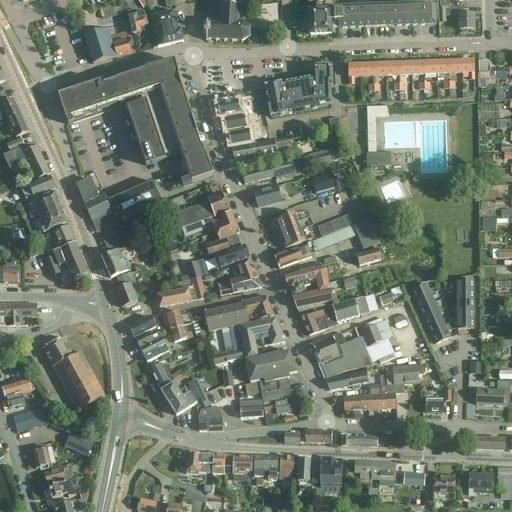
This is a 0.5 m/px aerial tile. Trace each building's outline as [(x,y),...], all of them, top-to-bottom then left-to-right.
[(164,0),(166,8),(174,6),(172,0),(164,0)] [(207,21),(207,28),(211,28),(210,34),(206,34),(204,35),(204,37),(242,43),(250,38),(251,28),(243,23),(239,22),(239,0),(222,0),(222,5),(221,5),(219,22),(207,21)] [(308,0),(308,4),(313,4),(313,7),(314,11),(309,11),(310,35),(331,35),(331,28),(338,28),(338,29),(436,26),(436,22),(438,22),(438,23),(439,23),(438,3),(413,4),(413,0),(382,0),(382,5),(335,7),(335,6),(334,0),(308,0)] [(448,0),(413,0),(414,3),(439,2),(439,8),(446,8),(449,8),(448,0)] [(112,7),(94,10),(96,20),(127,15),(125,5),(119,6),(119,8),(113,9),(112,7)] [(455,8),(455,16),(458,16),(459,31),(474,31),(474,15),(468,15),(468,7),(455,8)] [(143,31),(151,41),(153,49),(157,48),(157,49),(158,49),(151,19),(146,20),(144,14),(137,15),(136,10),(127,13),(132,35),(133,34),(135,36),(139,35),(140,33),(141,33),(141,31),(143,31)] [(151,19),(158,49),(183,43),(180,30),(184,30),(183,26),(179,27),(176,12),(150,18),(151,19)] [(111,60),(121,57),(132,54),(126,33),(115,36),(113,28),(102,31),(110,60),(111,60)] [(91,65),(100,63),(111,60),(110,60),(102,31),(92,34),(90,29),(86,30),(82,31),(81,31),(91,65),(91,64),(91,65)] [(450,62),(451,74),(463,74),(463,61),(450,62)] [(463,61),(463,74),(468,74),(468,81),(474,81),(474,73),(475,74),(475,61),(463,61)] [(489,61),(478,61),(479,72),(489,72),(489,61)] [(65,94),(58,96),(62,107),(66,119),(68,125),(73,124),(73,122),(71,118),(103,107),(108,105),(110,105),(115,103),(124,100),(127,108),(141,152),(146,167),(165,160),(175,157),(181,155),(188,175),(182,177),(179,178),(182,188),(192,185),(191,183),(213,175),(211,170),(209,166),(209,165),(206,156),(205,152),(205,151),(203,146),(202,146),(197,133),(198,133),(192,115),(190,110),(182,90),(179,82),(179,81),(179,80),(178,79),(178,77),(174,62),(144,69),(145,71),(108,83),(104,84),(104,85),(103,81),(102,81),(95,83),(95,84),(91,85),(90,86),(86,87),(81,89),(76,90),(70,93),(65,94)] [(425,63),(426,75),(439,75),(438,62),(425,63)] [(438,62),(439,75),(451,74),(450,62),(438,62)] [(400,64),(400,77),(412,76),(412,63),(400,64)] [(412,63),(412,76),(426,75),(425,63),(412,63)] [(374,65),(374,78),(387,77),(387,64),(374,65)] [(387,64),(387,77),(400,77),(400,64),(387,64)] [(354,78),(361,78),(361,65),(347,66),(347,79),(348,79),(348,86),(354,85),(354,78)] [(361,65),(361,78),(374,78),(374,65),(361,65)] [(252,101),(250,101),(250,102),(251,102),(253,114),(264,112),(265,115),(270,114),(270,118),(271,118),(272,118),(272,117),(271,118),(271,115),(280,114),(280,116),(287,115),(287,114),(288,114),(288,115),(294,114),(293,111),(302,109),(303,111),(302,111),(302,112),(304,112),(304,111),(303,111),(303,110),(311,108),(312,110),(320,109),(319,105),(319,104),(320,104),(327,103),(327,102),(328,105),(331,104),(330,96),(330,86),(332,86),(331,66),(312,67),(312,68),(312,70),(312,76),(313,76),(313,78),(313,80),(311,80),(311,78),(307,79),(300,80),(288,83),(283,84),(284,85),(282,86),(281,84),(265,87),(264,87),(264,88),(265,88),(265,91),(266,96),(252,99),(252,101)] [(1,104),(11,128),(10,129),(11,131),(12,131),(15,138),(28,132),(14,99),(1,104)] [(237,102),(217,106),(219,118),(231,116),(231,119),(244,117),(252,115),(250,102),(238,103),(237,102)] [(244,117),(223,120),(225,132),(246,128),(244,117)] [(334,119),(329,120),(331,130),(338,129),(339,129),(339,120),(339,119),(334,119)] [(496,129),(510,129),(510,120),(499,120),(499,123),(496,122),(496,129)] [(249,131),(228,134),(230,146),(251,142),(249,131)] [(21,139),(8,146),(11,152),(24,146),(21,139)] [(291,143),(290,139),(275,142),(274,141),(231,149),(235,161),(277,154),(275,147),(291,143)] [(33,148),(31,143),(3,157),(11,173),(25,166),(27,169),(30,167),(37,181),(50,174),(37,146),(33,148)] [(328,151),(303,157),(306,168),(331,162),(331,161),(329,154),(328,151)] [(292,160),(241,174),(245,186),(275,178),(275,181),(296,176),(292,160)] [(385,170),(385,167),(370,167),(370,173),(370,176),(385,176),(385,171),(385,170)] [(332,174),(312,180),(316,195),(337,190),(334,181),(333,175),(332,174)] [(26,202),(33,199),(55,189),(50,177),(21,190),(26,202)] [(99,233),(100,233),(113,227),(112,227),(107,215),(112,213),(107,202),(104,195),(98,197),(91,179),(76,185),(92,222),(97,234),(99,233)] [(152,182),(109,201),(119,225),(163,206),(152,182)] [(205,228),(203,223),(215,218),(229,212),(222,193),(221,193),(219,186),(209,190),(212,197),(207,199),(209,202),(192,208),(171,215),(177,231),(181,229),(185,238),(206,230),(205,228)] [(277,187),(254,193),(258,209),(281,203),(277,187)] [(39,210),(35,212),(29,214),(31,219),(37,216),(41,215),(42,215),(61,207),(55,192),(35,199),(39,210)] [(67,223),(61,207),(42,215),(46,226),(42,228),(44,233),(67,223)] [(322,225),(317,227),(321,237),(368,219),(364,209),(343,217),(322,225)] [(203,223),(205,228),(213,225),(216,232),(235,225),(230,213),(215,218),(203,223)] [(269,223),(273,233),(277,231),(284,250),(311,240),(307,230),(301,232),(294,213),(269,223)] [(310,255),(357,236),(363,251),(378,246),(373,230),(369,220),(274,257),(280,270),(311,258),(310,255)] [(495,220),(483,220),(483,233),(495,232),(495,220)] [(216,232),(220,242),(239,234),(235,225),(216,232)] [(52,233),(59,250),(75,244),(68,226),(52,233)] [(132,246),(128,236),(126,232),(116,236),(112,228),(100,233),(99,233),(109,255),(101,258),(110,280),(128,272),(119,252),(132,246)] [(167,234),(160,237),(164,245),(170,242),(167,234)] [(220,242),(205,246),(209,258),(216,255),(230,251),(226,240),(220,242)] [(174,243),(167,245),(170,254),(177,251),(174,243)] [(88,275),(75,244),(59,250),(53,253),(59,267),(61,271),(66,269),(69,276),(71,276),(73,281),(88,275)] [(249,259),(244,246),(230,251),(216,255),(221,269),(249,259)] [(32,251),(27,252),(30,259),(45,254),(43,249),(33,253),(32,251)] [(356,256),(359,267),(381,261),(383,261),(382,255),(381,255),(379,249),(372,250),(372,252),(356,256)] [(511,250),(497,251),(498,259),(511,258),(511,250)] [(54,257),(43,261),(50,278),(61,274),(54,257)] [(240,274),(240,275),(241,277),(242,281),(257,278),(250,260),(231,267),(234,276),(240,274)] [(4,270),(3,286),(5,286),(18,287),(19,268),(19,262),(11,262),(11,266),(6,265),(5,270),(4,270)] [(196,262),(186,265),(186,266),(191,281),(191,280),(197,279),(200,278),(197,267),(196,262)] [(316,284),(317,287),(329,284),(324,265),(285,275),(288,287),(301,284),(303,288),(310,286),(309,286),(316,284)] [(119,288),(114,290),(121,309),(138,303),(131,285),(135,283),(134,282),(142,279),(139,271),(131,273),(116,279),(119,288)] [(218,284),(219,290),(221,297),(261,289),(257,278),(242,281),(241,277),(218,284)] [(197,279),(191,280),(193,286),(197,301),(206,298),(200,278),(197,279)] [(345,291),(355,288),(353,278),(343,281),(345,291)] [(181,283),(175,284),(176,289),(191,286),(190,281),(181,283)] [(453,287),(453,291),(473,290),(473,281),(457,281),(457,287),(453,287)] [(291,298),(298,315),(324,308),(325,309),(329,308),(328,304),(333,303),(329,284),(317,287),(318,292),(291,298)] [(411,292),(415,301),(434,292),(432,289),(429,291),(426,285),(411,292)] [(175,292),(156,296),(159,309),(191,303),(191,302),(197,301),(193,286),(188,287),(175,290),(175,292)] [(457,294),(457,300),(473,300),(473,290),(453,291),(453,295),(457,294)] [(415,301),(419,310),(434,303),(432,298),(435,296),(434,292),(415,301)] [(382,306),(394,302),(391,295),(380,299),(382,306)] [(243,305),(242,305),(246,325),(247,325),(249,324),(273,317),(265,297),(264,297),(243,303),(243,305)] [(322,310),(328,330),(338,326),(337,324),(369,314),(364,297),(331,307),(329,308),(325,309),(322,310)] [(453,307),(453,310),(473,310),(473,300),(457,300),(457,306),(453,307)] [(419,310),(423,318),(442,310),(440,307),(437,309),(434,303),(419,310)] [(0,305),(0,318),(6,319),(6,312),(10,312),(17,312),(17,316),(18,316),(20,316),(20,318),(32,318),(32,319),(37,319),(37,305),(0,305)] [(242,305),(235,306),(240,326),(246,325),(242,305)] [(235,306),(228,308),(232,328),(238,327),(239,327),(240,326),(235,306)] [(227,308),(220,310),(224,330),(229,329),(231,328),(232,328),(228,308),(227,308)] [(308,337),(328,330),(322,310),(325,309),(324,308),(298,315),(308,337)] [(218,310),(213,311),(217,332),(221,331),(222,330),(224,330),(220,310),(218,310)] [(423,318),(428,327),(442,321),(440,315),(443,314),(442,310),(423,318)] [(457,314),(457,320),(473,320),(473,310),(453,310),(453,314),(457,314)] [(213,311),(205,313),(205,315),(209,333),(214,332),(217,332),(213,311)] [(6,319),(6,327),(27,327),(27,319),(32,319),(32,318),(20,318),(20,316),(18,316),(17,316),(17,312),(10,312),(6,312),(6,319)] [(179,312),(166,316),(169,330),(170,330),(170,329),(171,331),(172,330),(183,327),(186,326),(189,325),(193,324),(196,336),(201,335),(198,316),(191,317),(191,314),(183,316),(183,315),(180,315),(179,312)] [(403,315),(393,320),(395,325),(405,321),(403,315)] [(145,320),(144,319),(127,327),(134,339),(156,328),(151,318),(145,320)] [(341,334),(312,345),(321,365),(327,380),(348,372),(372,366),(371,363),(378,360),(380,365),(394,359),(394,360),(396,359),(388,340),(393,338),(386,322),(383,323),(381,319),(366,325),(368,329),(361,332),(363,338),(361,339),(360,338),(346,344),(341,334)] [(473,330),(473,320),(457,320),(453,320),(453,323),(457,323),(457,330),(473,330)] [(229,329),(232,346),(233,350),(243,348),(245,359),(245,361),(257,358),(253,337),(260,336),(262,346),(265,347),(283,343),(274,321),(258,324),(258,323),(239,327),(229,329)] [(428,327),(432,336),(450,328),(448,324),(444,326),(442,321),(428,327)] [(170,330),(169,330),(173,344),(192,339),(190,333),(186,334),(183,327),(172,330),(171,331),(170,329),(170,330)] [(451,331),(450,328),(432,336),(436,345),(450,339),(447,333),(451,331)] [(170,358),(168,353),(159,334),(137,344),(147,363),(161,357),(162,361),(170,358)] [(206,335),(195,337),(196,343),(207,341),(206,335)] [(74,357),(64,339),(43,350),(77,413),(106,399),(81,353),(74,357)] [(212,357),(213,364),(214,366),(217,365),(245,359),(243,348),(233,350),(234,351),(221,354),(212,357)] [(245,361),(249,382),(250,384),(259,382),(261,394),(263,405),(287,400),(282,376),(298,373),(290,352),(257,358),(245,361)] [(470,363),(470,374),(481,375),(481,364),(470,363)] [(150,371),(161,392),(160,392),(161,393),(174,384),(173,384),(170,379),(168,380),(160,366),(150,371)] [(387,387),(386,387),(387,396),(395,395),(405,394),(404,386),(419,385),(419,376),(424,376),(425,374),(425,368),(423,367),(418,367),(418,366),(392,368),(392,369),(385,370),(387,387)] [(176,384),(186,378),(181,370),(171,376),(176,384)] [(511,371),(500,371),(500,381),(511,380),(511,371)] [(231,372),(222,373),(224,388),(233,387),(231,372)] [(330,392),(348,388),(353,387),(353,389),(355,391),(359,390),(360,387),(360,386),(368,384),(366,372),(325,381),(330,392)] [(2,388),(6,400),(21,395),(22,395),(35,391),(34,391),(28,380),(27,380),(6,386),(2,388)] [(197,380),(187,385),(190,391),(191,394),(194,400),(205,395),(202,389),(197,380)] [(251,396),(261,394),(259,382),(250,384),(249,384),(251,396)] [(477,390),(476,406),(503,408),(503,401),(504,398),(509,398),(509,382),(504,382),(497,382),(497,391),(477,390)] [(174,384),(161,393),(166,401),(179,392),(174,384)] [(378,385),(368,387),(369,395),(380,394),(378,385)] [(368,397),(369,412),(396,410),(395,395),(387,396),(386,387),(380,388),(381,396),(368,397)] [(176,417),(196,404),(190,393),(182,398),(179,392),(166,401),(176,417)] [(6,400),(9,410),(17,408),(18,410),(25,408),(22,395),(21,395),(6,400)] [(205,395),(194,400),(196,404),(199,410),(198,410),(198,418),(199,433),(222,432),(222,416),(217,408),(211,409),(205,395)] [(344,398),(332,399),(335,406),(344,405),(344,413),(369,412),(368,397),(367,397),(360,397),(344,398)] [(425,401),(425,413),(443,414),(443,401),(439,401),(439,398),(432,398),(432,401),(425,401)] [(239,403),(240,420),(263,418),(261,401),(239,403)] [(288,402),(264,406),(266,413),(276,411),(277,415),(288,413),(292,413),(299,411),(297,401),(290,402),(288,402)] [(43,409),(13,418),(16,429),(17,434),(19,433),(26,431),(31,430),(37,428),(45,426),(48,425),(43,409)] [(272,415),(265,416),(266,425),(273,424),(272,415)] [(52,421),(49,426),(61,432),(63,427),(52,421)] [(284,435),(284,441),(284,445),(300,446),(300,443),(304,443),(304,444),(319,445),(320,432),(304,432),(304,436),(300,436),(300,435),(284,435)] [(320,432),(319,445),(331,445),(332,433),(320,432)] [(71,434),(65,448),(87,458),(93,444),(94,442),(72,433),(71,434)] [(377,449),(378,439),(378,438),(341,436),(341,447),(377,449)] [(476,439),(475,450),(504,452),(504,441),(476,439)] [(40,445),(31,448),(36,470),(40,469),(40,471),(48,470),(48,467),(49,467),(45,449),(43,450),(43,447),(40,445)] [(198,474),(212,475),(213,455),(199,455),(188,455),(186,473),(198,474)] [(213,455),(212,475),(212,477),(214,478),(214,475),(224,476),(224,467),(232,467),(232,465),(232,456),(213,455)] [(232,465),(232,467),(232,476),(251,476),(252,456),(232,456),(232,465)] [(264,472),(264,469),(264,456),(254,456),(253,479),(256,479),(256,487),(263,487),(263,479),(264,479),(264,472)] [(264,456),(264,469),(264,472),(269,472),(269,481),(276,482),(277,469),(278,457),(264,456)] [(279,457),(279,481),(293,482),(294,458),(279,457)] [(310,459),(299,458),(298,465),(297,482),(309,483),(310,459)] [(320,487),(330,487),(341,488),(342,461),(320,460),(320,487)] [(377,484),(378,484),(379,463),(374,463),(354,462),(353,474),(360,475),(359,480),(370,481),(377,481),(377,484)] [(379,463),(378,484),(379,481),(395,482),(396,464),(379,463)] [(47,486),(65,481),(73,479),(70,467),(62,469),(44,474),(47,486)] [(511,500),(511,469),(499,469),(498,492),(501,492),(500,500),(511,500)] [(404,474),(404,486),(424,487),(424,476),(404,474)] [(469,474),(468,491),(468,496),(474,497),(474,494),(492,495),(494,475),(469,474)] [(433,478),(433,493),(454,494),(455,479),(433,478)] [(69,482),(47,488),(51,501),(67,496),(68,499),(76,497),(74,489),(71,490),(69,482)] [(79,493),(80,500),(84,499),(86,499),(87,498),(87,497),(88,492),(87,491),(85,491),(83,492),(79,493)] [(76,511),(75,508),(79,507),(80,511),(84,510),(85,504),(84,499),(80,500),(53,507),(54,511),(76,511)] [(154,511),(157,504),(140,500),(137,511),(154,511)]
